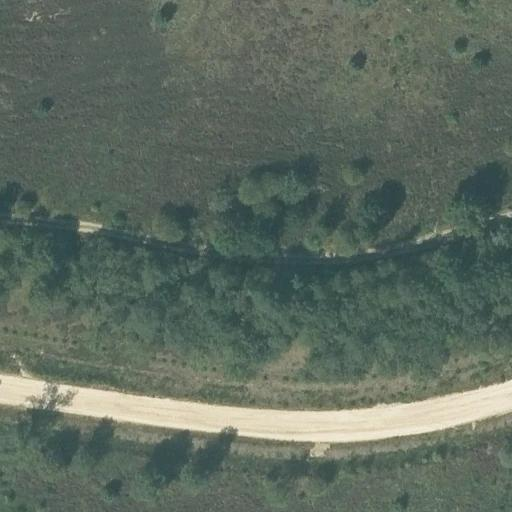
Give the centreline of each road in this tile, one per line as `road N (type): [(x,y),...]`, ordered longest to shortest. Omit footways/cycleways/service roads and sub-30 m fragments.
road 1 (track): [(511,200),(367,245),(0,200)]
road 2 (track): [(0,392),(241,423),(350,428),(511,396)]
